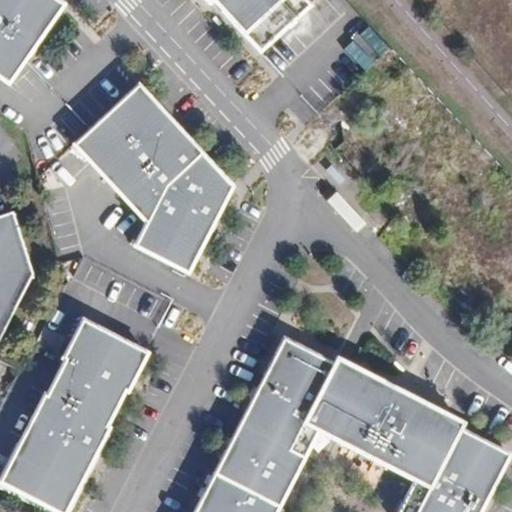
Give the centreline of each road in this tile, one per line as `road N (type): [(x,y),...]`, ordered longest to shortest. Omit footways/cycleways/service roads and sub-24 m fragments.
road 1 (residential): [(311,207),(264,245),(130,511)]
road 2 (residential): [(311,207),(465,362),(511,392)]
road 3 (residential): [(133,0),(251,127),(311,207)]
